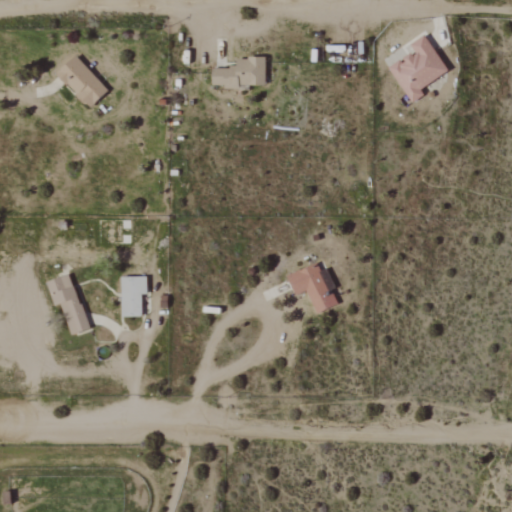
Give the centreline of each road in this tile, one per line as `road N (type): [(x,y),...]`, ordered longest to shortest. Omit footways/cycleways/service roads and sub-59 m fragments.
road 1 (residential): [(511,432),(201,416),(0,419)]
road 2 (residential): [(0,11),(189,4),(511,10)]
road 3 (track): [(192,416),(195,390),(259,348),(266,332),(260,311),(240,307),(228,315),(209,339),(207,378)]
